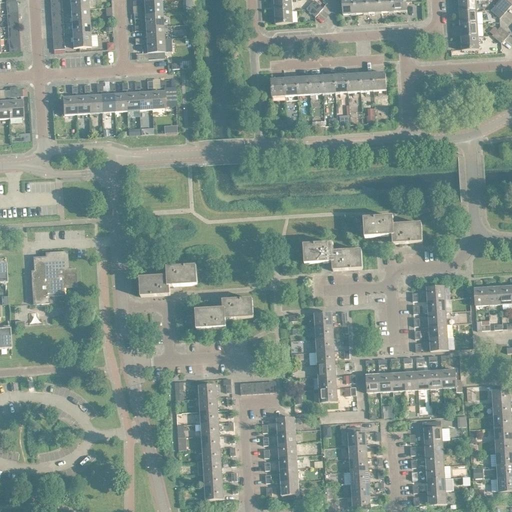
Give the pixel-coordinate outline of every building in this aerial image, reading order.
[(71,0),(72,10),(90,9),(89,0),(71,0)] [(274,0),(275,11),(293,10),(292,0),(274,0)] [(315,0),(311,5),(320,13),(324,8),(315,0)] [(357,14),(355,0),(342,0),(344,15),(357,14)] [(368,0),(355,0),(357,14),(369,14),(368,0)] [(380,0),(368,0),(369,14),(382,13),(380,0)] [(380,0),(382,13),(394,12),(393,0),(380,0)] [(393,0),(394,12),(412,11),(411,0),(393,0)] [(460,0),(459,0),(460,13),(477,12),(476,0),(460,0)] [(500,0),(499,2),(495,6),(504,14),(508,10),(511,5),(506,0),(500,0)] [(145,3),(146,15),(163,14),(163,2),(145,3)] [(320,13),(311,5),(307,9),(316,17),(320,13)] [(504,14),(495,6),(491,11),(500,19),(504,14)] [(72,10),(73,23),(90,22),(90,9),(72,10)] [(293,10),(275,11),(276,24),(294,23),(293,10)] [(460,13),(461,25),(478,24),(477,12),(460,13)] [(146,15),(147,28),(164,27),(163,14),(146,15)] [(73,23),(74,36),(91,34),(90,22),(73,23)] [(461,25),(461,38),(479,37),(478,24),(461,25)] [(147,28),(147,41),(165,39),(164,27),(147,28)] [(501,27),(497,31),(506,39),(510,35),(501,27)] [(506,39),(497,31),(493,36),(502,44),(506,39)] [(91,34),(74,36),(74,48),(74,49),(92,48),(92,47),(91,34)] [(479,37),(461,38),(462,51),(480,50),(479,37)] [(165,39),(147,41),(148,53),(148,54),(149,54),(149,60),(166,59),(165,53),(166,53),(166,52),(165,39)] [(386,73),(373,74),(374,92),(387,91),(386,73)] [(373,74),(360,75),(361,93),(374,92),(373,74)] [(360,75),(348,76),(349,94),(361,93),(360,75)] [(335,76),(323,77),(324,95),(336,94),(335,76)] [(348,76),(335,76),(336,94),(349,94),(348,76)] [(323,77),(310,78),(311,96),(324,95),(323,77)] [(310,78),(297,79),(298,97),(311,96),(310,78)] [(286,97),(285,79),(272,80),(273,98),(286,97)] [(297,79),(285,79),(286,97),(298,97),(297,79)] [(165,92),(152,93),(153,110),(166,110),(165,92)] [(152,93),(140,94),(141,111),(153,110),(152,93)] [(127,94),(114,95),(115,113),(128,112),(127,94)] [(140,94),(127,94),(128,112),(141,111),(140,94)] [(114,95),(102,96),(103,113),(115,113),(114,95)] [(102,96),(89,97),(90,114),(103,113),(102,96)] [(78,115),(77,97),(64,98),(65,116),(78,115)] [(89,97),(77,97),(78,115),(90,114),(89,97)] [(22,101),(9,102),(10,119),(23,118),(23,119),(24,119),(22,101)] [(9,102),(0,102),(0,119),(10,119),(9,102)] [(375,116),(368,116),(368,124),(376,123),(375,116)] [(337,119),(329,119),(329,127),(337,126),(337,119)] [(393,236),(393,245),(420,243),(419,224),(394,225),(394,217),(367,219),(368,238),(393,236)] [(333,263),(333,271),(360,270),(359,251),(334,252),(334,244),(307,245),(308,265),(333,263)] [(78,288),(76,269),(69,269),(69,257),(68,252),(47,253),(46,253),(46,257),(34,258),(35,277),(32,277),(34,305),(38,305),(38,304),(50,304),(50,297),(53,296),(65,295),(64,289),(78,288)] [(0,263),(0,283),(8,283),(7,263),(0,263)] [(143,278),(144,297),(171,295),(170,287),(195,286),(194,266),(167,268),(168,276),(143,278)] [(511,286),(501,288),(502,305),(511,304),(511,286)] [(427,289),(428,301),(446,300),(445,288),(445,287),(427,288),(427,289)] [(501,288),(488,289),(489,306),(502,305),(501,288)] [(489,306),(488,289),(476,289),(475,289),(476,307),(477,307),(489,306)] [(199,311),(200,330),(227,328),(226,320),(251,318),(250,299),(223,301),(224,309),(199,311)] [(428,301),(429,314),(446,313),(446,300),(428,301)] [(315,315),(316,327),(333,326),(333,314),(333,313),(315,315)] [(429,314),(430,326),(447,325),(446,313),(429,314)] [(430,326),(431,339),(448,338),(447,325),(430,326)] [(316,327),(317,340),(334,339),(333,326),(316,327)] [(11,329),(0,329),(0,334),(1,350),(12,349),(11,329)] [(448,338),(431,339),(431,351),(431,352),(449,351),(449,350),(448,338)] [(317,340),(317,353),(335,352),(334,339),(317,340)] [(317,353),(318,365),(336,364),(335,352),(317,353)] [(318,365),(319,378),(337,377),(336,364),(318,365)] [(455,371),(443,371),(444,389),(456,388),(456,389),(457,389),(456,370),(455,370),(455,371)] [(443,371),(430,372),(431,390),(444,389),(443,371)] [(430,372),(418,373),(419,390),(431,390),(430,372)] [(418,373),(405,374),(406,391),(419,390),(418,373)] [(392,374),(380,375),(381,393),(394,392),(392,374)] [(405,374),(392,374),(394,392),(406,391),(405,374)] [(381,393),(380,375),(368,376),(368,375),(367,376),(368,394),(369,394),(381,393)] [(319,378),(320,390),(337,389),(337,377),(319,378)] [(199,387),(200,400),(218,399),(217,386),(199,387)] [(337,389),(320,390),(321,403),(320,403),(339,402),(338,402),(337,389)] [(493,392),(494,404),(511,403),(510,391),(511,391),(511,390),(492,391),(492,392),(493,392)] [(200,400),(201,412),(218,411),(218,399),(200,400)] [(494,404),(494,417),(511,416),(511,403),(494,404)] [(394,406),(383,407),(384,418),(394,418),(394,406)] [(201,412),(202,425),(219,424),(218,411),(201,412)] [(494,417),(495,429),(511,428),(511,418),(511,416),(494,417)] [(467,417),(458,418),(459,428),(467,428),(467,417)] [(278,420),(278,433),(296,432),(295,419),(296,419),(277,420),(277,421),(278,420)] [(202,425),(202,437),(220,436),(219,424),(202,425)] [(349,435),(350,447),(367,446),(366,434),(367,434),(367,433),(361,434),(360,428),(349,428),(349,434),(348,435),(349,435)] [(511,428),(495,429),(496,442),(511,440),(511,428)] [(425,430),(425,443),(443,442),(442,429),(443,429),(424,430),(425,430)] [(278,433),(279,445),(296,444),(296,432),(278,433)] [(202,437),(203,450),(221,449),(220,436),(202,437)] [(511,440),(496,442),(497,455),(511,453),(511,440)] [(425,443),(426,455),(444,454),(443,442),(425,443)] [(279,445),(280,458),(297,457),(296,444),(279,445)] [(350,447),(350,460),(368,459),(367,446),(350,447)] [(203,450),(204,463),(221,461),(221,449),(203,450)] [(511,453),(497,455),(497,467),(511,466),(511,453)] [(426,455),(427,468),(445,467),(444,454),(426,455)] [(280,458),(280,471),(298,469),(297,457),(280,458)] [(350,460),(351,473),(369,471),(368,459),(350,460)] [(198,463),(199,476),(222,474),(221,461),(204,463),(198,463)] [(511,466),(497,467),(498,480),(511,478),(511,466)] [(427,468),(428,480),(445,479),(445,467),(427,468)] [(280,471),(281,483),(299,482),(298,469),(280,471)] [(483,469),(474,470),(474,479),(484,478),(483,469)] [(351,473),(352,485),(370,484),(369,471),(351,473)] [(205,488),(223,487),(222,474),(199,476),(199,488),(205,488)] [(511,478),(498,480),(499,492),(498,492),(498,493),(511,491),(511,478)] [(429,493),(446,492),(452,491),(452,479),(445,479),(428,480),(429,493)] [(299,482),(281,483),(282,495),(281,495),(281,496),(300,495),(300,494),(299,494),(299,482)] [(352,485),(353,498),(370,497),(370,484),(352,485)] [(205,488),(206,500),(206,501),(224,500),(224,499),(223,487),(205,488)] [(446,492),(429,493),(430,505),(429,505),(429,506),(448,505),(448,504),(447,504),(446,492)] [(385,496),(370,497),(371,500),(380,499),(380,504),(386,504),(385,496)] [(370,497),(353,498),(354,510),(353,510),(353,511),(372,510),(372,509),(371,509),(371,500),(370,497)]
